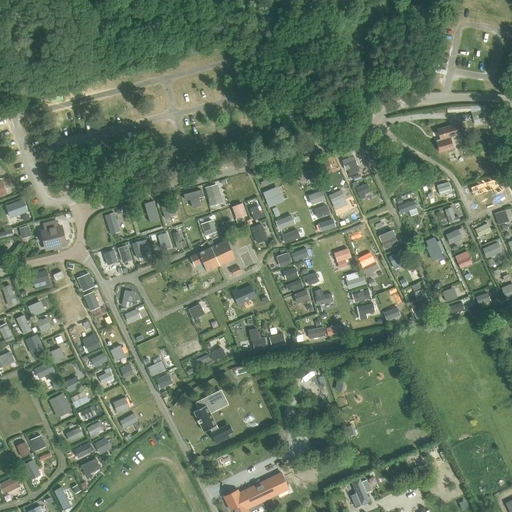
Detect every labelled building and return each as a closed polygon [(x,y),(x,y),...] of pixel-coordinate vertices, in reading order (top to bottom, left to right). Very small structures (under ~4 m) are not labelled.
[(487,108),(471,113),(473,120),(474,125),(482,122),(481,117),(489,115),(487,108)] [(450,137),(465,132),(462,123),(439,130),(443,140),(436,142),(439,152),(453,147),(450,137)] [(333,156),(327,158),(332,169),(338,167),(333,156)] [(346,170),(357,165),(353,156),(342,160),(346,170)] [(328,162),(313,167),(316,175),(331,170),(328,162)] [(308,163),(295,168),(301,182),(314,177),(308,163)] [(440,195),(451,192),(448,182),(437,186),(440,195)] [(363,194),(369,192),(366,184),(356,189),(360,199),(365,197),(363,194)] [(211,205),(220,202),(215,186),(207,188),(211,205)] [(278,186),(263,192),(269,207),(284,201),(278,186)] [(423,200),(433,197),(430,187),(420,190),(423,200)] [(193,192),(199,209),(208,206),(202,189),(193,192)] [(332,203),(344,198),(340,190),(328,196),(332,203)] [(322,202),(325,201),(321,191),(308,196),(311,205),(322,201),(322,202)] [(8,204),(12,217),(23,213),(19,201),(8,204)] [(400,213),(415,208),(413,201),(398,207),(400,213)] [(165,218),(175,215),(171,203),(164,206),(163,204),(161,205),(165,218)] [(236,218),(246,215),(242,203),(232,207),(236,218)] [(336,209),(341,221),(355,215),(349,203),(336,209)] [(152,222),(159,220),(155,206),(148,208),(152,222)] [(257,206),(249,209),(254,220),(263,216),(262,212),(259,213),(257,206)] [(317,217),(329,214),(326,206),(314,210),(317,217)] [(458,216),(454,218),(451,208),(445,210),(449,224),(460,220),(458,216)] [(498,225),(508,222),(505,210),(494,213),(498,225)] [(114,213),(105,216),(110,233),(117,231),(114,223),(117,222),(114,213)] [(279,229),(294,223),(291,215),(276,221),(279,229)] [(58,225),(56,219),(42,223),(44,229),(40,230),(45,251),(53,249),(54,251),(62,249),(61,247),(67,246),(62,224),(58,225)] [(100,239),(107,236),(101,219),(94,221),(100,239)] [(335,227),(332,219),(319,223),(321,232),(335,227)] [(205,223),(201,224),(203,231),(205,235),(216,231),(212,220),(205,223)] [(28,224),(19,227),(22,237),(31,235),(28,224)] [(261,224),(251,228),(257,243),(266,239),(261,224)] [(478,236),(490,231),(487,224),(475,229),(478,236)] [(12,229),(0,231),(0,237),(13,235),(12,229)] [(285,243),(299,237),(296,230),(282,235),(285,243)] [(450,244),(461,239),(457,230),(446,234),(450,244)] [(184,241),(181,242),(178,232),(172,234),(177,248),(186,245),(184,241)] [(384,248),(398,243),(394,235),(381,241),(384,248)] [(207,271),(235,259),(226,240),(189,256),(194,267),(202,264),(207,271)] [(137,258),(144,255),(140,241),(132,244),(137,258)] [(486,257),(501,251),(497,243),(483,249),(486,257)] [(367,244),(355,250),(359,259),(372,253),(367,244)] [(130,259),(126,246),(119,248),(123,262),(130,259)] [(294,261),(308,256),(306,248),(291,254),(294,261)] [(337,262),(350,257),(347,249),(334,253),(337,262)] [(104,253),(107,265),(117,262),(113,250),(104,253)] [(393,265),(403,260),(400,252),(389,257),(393,265)] [(280,266),(292,262),(288,253),(277,257),(280,266)] [(460,268),(471,263),(468,256),(457,261),(460,268)] [(375,266),(376,266),(374,261),(363,266),(368,277),(373,274),(372,270),(376,268),(375,266)] [(231,269),(233,275),(242,272),(239,266),(231,269)] [(286,279),(297,276),(295,268),(283,271),(286,279)] [(30,275),(35,291),(51,286),(46,269),(30,275)] [(64,277),(61,271),(53,275),(56,281),(64,277)] [(318,282),(315,273),(303,277),(304,279),(306,278),(309,285),(318,282)] [(88,274),(77,278),(83,291),(93,286),(88,274)] [(349,289),(365,284),(363,276),(347,281),(349,289)] [(293,291),(303,287),(300,279),(285,285),(288,291),(292,288),(293,291)] [(511,283),(502,288),(506,300),(511,297),(511,283)] [(16,302),(10,286),(2,289),(8,305),(16,302)] [(446,301),(456,298),(452,288),(442,292),(446,301)] [(297,303),(308,299),(305,290),(294,295),(297,303)] [(356,302),(371,298),(368,290),(353,294),(356,302)] [(88,307),(97,303),(92,292),(83,296),(88,307)] [(121,305),(132,307),(134,294),(124,292),(121,305)] [(331,293),(315,297),(317,306),(333,302),(331,293)] [(478,305),(490,301),(487,293),(476,297),(478,305)] [(413,313),(428,306),(423,297),(409,304),(413,313)] [(32,316),(43,311),(39,302),(28,307),(32,316)] [(448,314),(464,309),(461,303),(446,308),(448,314)] [(193,319),(204,314),(199,304),(189,309),(193,319)] [(359,315),(375,312),(373,304),(357,307),(359,315)] [(387,321),(400,315),(396,307),(384,313),(387,321)] [(129,322),(140,318),(136,310),(125,315),(129,322)] [(174,316),(178,325),(191,320),(187,311),(174,316)] [(24,334),(31,330),(24,315),(16,318),(24,334)] [(41,333),(48,330),(47,328),(51,326),(46,318),(41,320),(40,319),(36,321),(41,333)] [(13,339),(6,323),(0,326),(0,329),(6,342),(13,339)] [(328,335),(344,331),(342,324),(326,328),(328,335)] [(178,332),(183,342),(199,335),(194,325),(178,332)] [(309,338),(325,335),(323,327),(308,330),(309,338)] [(271,346),(285,342),(283,334),(269,337),(271,346)] [(31,353),(42,348),(36,335),(25,340),(31,353)] [(254,349),(266,347),(264,337),(252,339),(254,349)] [(89,352),(100,347),(95,338),(84,343),(89,352)] [(201,339),(187,344),(190,353),(204,348),(201,339)] [(115,360),(125,356),(120,345),(110,350),(115,360)] [(214,361),(225,355),(221,347),(209,353),(214,361)] [(59,359),(64,357),(60,348),(50,352),(55,363),(60,360),(59,359)] [(95,367),(107,360),(103,353),(91,360),(95,367)] [(201,364),(210,360),(207,354),(198,358),(201,364)] [(160,372),(165,369),(162,361),(151,366),(156,376),(161,374),(160,372)] [(40,378),(54,371),(50,362),(35,369),(40,378)] [(124,378),(133,373),(129,363),(120,368),(124,378)] [(113,378),(109,368),(104,370),(106,373),(99,376),(102,384),(113,378)] [(160,388),(171,383),(168,375),(156,379),(160,388)] [(69,392),(80,386),(75,377),(64,382),(69,392)] [(74,405),(87,399),(83,392),(71,398),(74,405)] [(218,430),(207,408),(218,402),(214,394),(196,403),(199,409),(198,409),(194,411),(204,432),(211,428),(213,433),(218,430)] [(63,395),(50,401),(57,418),(71,411),(63,395)] [(118,412),(129,407),(125,398),(114,403),(118,412)] [(82,416),(84,419),(94,415),(91,407),(78,413),(80,417),(82,416)] [(124,428),(137,420),(134,413),(120,421),(124,428)] [(373,417),(363,420),(369,440),(379,437),(373,417)] [(96,433),(102,430),(98,422),(87,428),(92,438),(97,435),(96,433)] [(70,441),(82,435),(79,428),(66,434),(70,441)] [(35,451),(45,446),(40,435),(30,440),(35,451)] [(100,454),(110,448),(105,438),(94,443),(100,454)] [(21,457),(30,453),(25,442),(17,446),(21,457)] [(78,458),(92,450),(88,443),(74,450),(78,458)] [(45,468),(57,463),(53,451),(40,456),(45,468)] [(86,474),(100,468),(96,459),(81,466),(86,474)] [(30,479),(39,474),(32,460),(24,464),(30,479)] [(238,489),(223,496),(230,510),(233,508),(235,511),(248,511),(263,505),(262,502),(289,489),(281,472),(245,490),(239,492),(238,489)] [(0,482),(0,485),(3,493),(21,485),(17,475),(0,482)] [(351,482),(361,505),(370,501),(360,478),(351,482)] [(78,486),(73,489),(76,494),(81,491),(78,486)]
